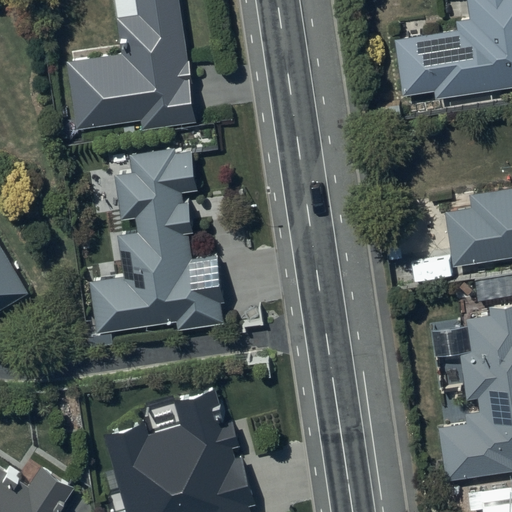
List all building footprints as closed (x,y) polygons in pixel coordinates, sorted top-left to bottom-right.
[(203,113),(186,0),(143,0),(145,11),(126,14),(132,51),(74,60),(83,123),(151,112),(152,121),(203,113)] [(449,83),(449,86),(511,80),(511,0),(474,0),(476,16),(460,17),(461,28),(403,33),(407,87),(449,83)] [(96,277),(103,325),(184,313),(185,321),(227,314),(225,296),(230,295),(224,254),(196,258),(191,228),(201,226),(197,199),(189,200),(187,185),(205,183),(199,146),(182,149),(181,145),(140,151),(142,167),(124,170),(131,214),(143,212),(145,226),(124,230),(130,272),(96,277)] [(511,183),(478,189),(480,205),(454,209),(462,258),(511,250),(511,183)] [(0,216),(0,313),(43,287),(0,216)] [(511,300),(498,302),(499,312),(475,315),(478,345),(466,347),(471,396),(486,394),(487,408),(473,410),(474,419),(447,422),(452,471),(511,464),(511,300)] [(150,423),(111,435),(133,506),(112,511),(257,511),(253,499),(264,496),(250,450),(245,452),(241,441),(247,439),(239,414),(233,416),(224,385),(180,398),(187,423),(154,434),(150,423)]
